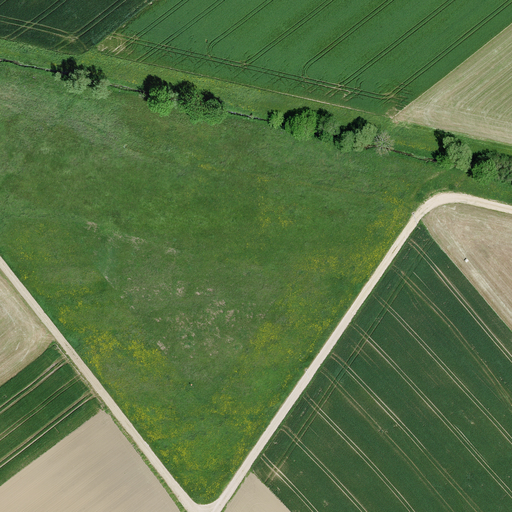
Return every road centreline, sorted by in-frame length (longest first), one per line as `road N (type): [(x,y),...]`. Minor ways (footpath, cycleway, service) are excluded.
road 1 (track): [(511,206),(461,194),(422,209),(213,511)]
road 2 (track): [(199,511),(0,261)]
